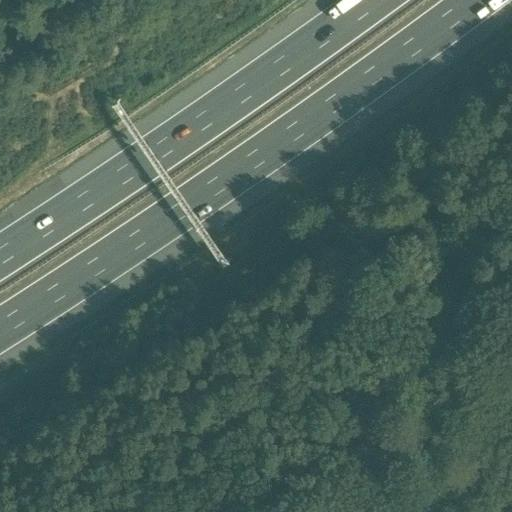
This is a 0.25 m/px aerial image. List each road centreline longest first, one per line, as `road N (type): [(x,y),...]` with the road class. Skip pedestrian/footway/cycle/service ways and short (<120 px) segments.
road 1 (motorway): [(0,330),(476,0)]
road 2 (motorway): [(373,0),(0,256)]
road 3 (track): [(327,511),(386,464),(511,331)]
